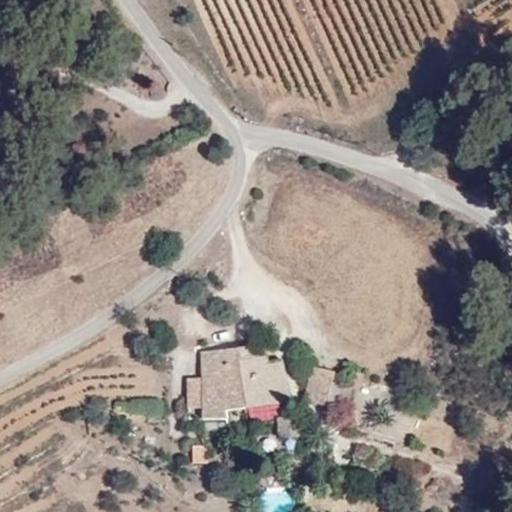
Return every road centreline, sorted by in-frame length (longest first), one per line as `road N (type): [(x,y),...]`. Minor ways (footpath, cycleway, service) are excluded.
road 1 (tertiary): [(0,377),(74,338),(184,257),(233,195),(239,135)]
road 2 (tertiary): [(511,260),(502,226),(479,206),(318,148),(239,135)]
road 3 (unclassified): [(239,135),(128,0)]
